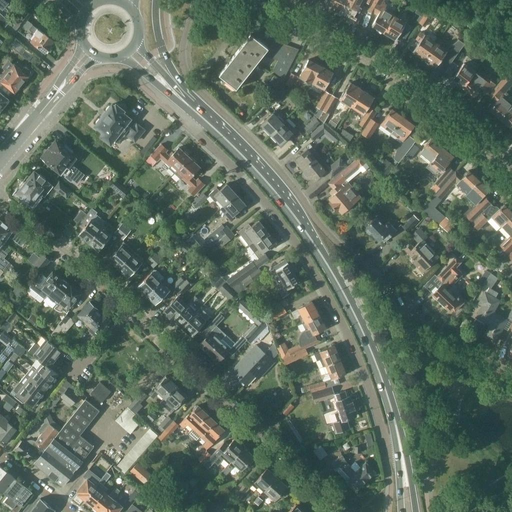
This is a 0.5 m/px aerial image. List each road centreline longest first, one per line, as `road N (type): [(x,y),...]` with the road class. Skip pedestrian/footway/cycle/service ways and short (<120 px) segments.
road 1 (residential): [(511,381),(414,337),(386,289),(190,81),(182,49),(195,0)]
road 2 (primary): [(400,447),(381,378),(334,276),(278,194),(189,106)]
road 3 (residential): [(189,106),(199,135),(285,226),(324,285),(379,420),(400,447)]
road 4 (residential): [(511,174),(378,63),(249,0)]
road 5 (residential): [(335,511),(130,311)]
road 6 (residential): [(130,311),(0,193)]
